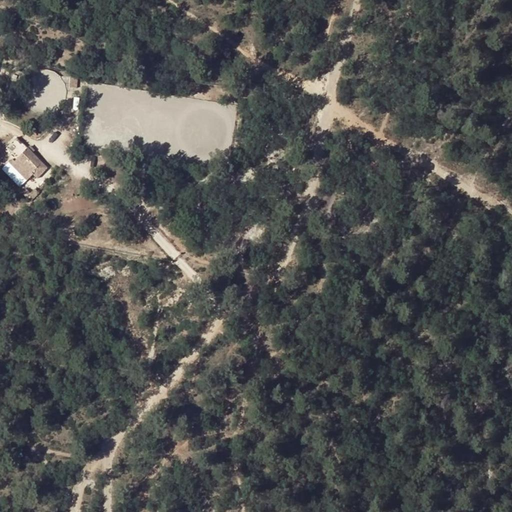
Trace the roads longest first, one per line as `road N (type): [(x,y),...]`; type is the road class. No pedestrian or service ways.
road 1 (track): [(78,486),(286,246)]
road 2 (track): [(286,246),(308,199),(353,0)]
road 3 (track): [(328,102),(511,212)]
